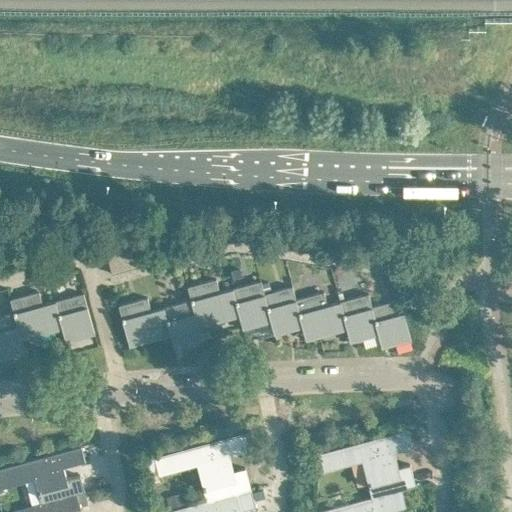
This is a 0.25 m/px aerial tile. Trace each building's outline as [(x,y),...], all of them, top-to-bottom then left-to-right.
[(109,263),(132,255),(129,244),(105,251),(109,263)] [(136,268),(132,255),(109,263),(112,274),(136,268)] [(238,316),(230,289),(220,291),(216,279),(187,286),(191,300),(198,327),(238,316)] [(271,321),(264,294),(260,281),(230,289),(238,316),(241,329),(270,321),(271,321)] [(302,326),(295,300),(291,286),(264,294),(271,321),(270,321),(274,334),(301,326),(302,326)] [(61,328),(54,301),(42,304),(39,291),(9,299),(13,312),(20,339),(22,339),(61,328)] [(346,329),(338,301),(326,304),(323,292),(295,300),(302,326),(301,326),(305,339),(346,329)] [(94,333),(83,293),(54,301),(61,328),(65,341),(94,333)] [(378,333),(371,307),(368,293),(338,301),(346,329),(349,341),(377,334),(378,333)] [(170,334),(162,307),(151,310),(147,297),(117,305),(129,345),(170,334)] [(410,339),(399,299),(371,307),(378,333),(377,334),(381,347),(410,339)] [(198,327),(191,300),(162,307),(170,334),(173,347),(202,340),(198,327)] [(20,339),(13,312),(0,315),(0,358),(25,352),(22,339),(20,339)] [(394,451),(411,447),(407,429),(318,453),(322,470),(359,460),(369,497),(401,490),(416,486),(410,464),(398,467),(394,451)] [(229,455),(246,451),(245,447),(254,444),(251,434),(242,436),(242,433),(154,457),(153,453),(141,457),(147,476),(158,473),(159,475),(196,464),(205,500),(250,488),(245,468),(233,471),(229,455)] [(63,466),(84,461),(80,446),(0,467),(0,487),(33,478),(39,502),(76,492),(84,490),(79,474),(66,478),(63,466)] [(232,511),(241,510),(255,506),(250,488),(205,500),(163,511),(232,511)] [(388,511),(406,507),(401,490),(369,497),(314,511),(388,511)] [(76,492),(39,502),(3,511),(62,511),(80,507),(76,492)]
